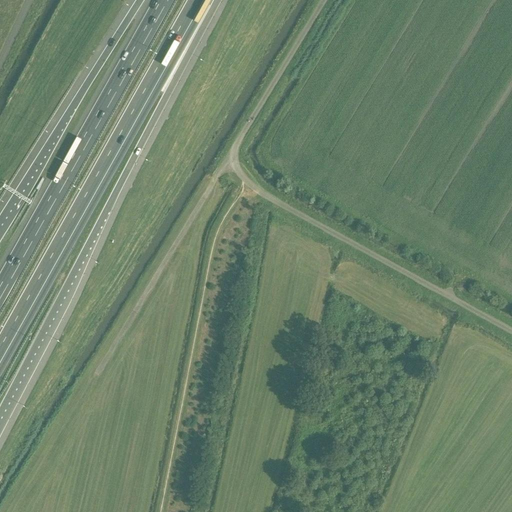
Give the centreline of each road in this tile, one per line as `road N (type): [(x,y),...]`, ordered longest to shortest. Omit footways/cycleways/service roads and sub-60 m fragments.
road 1 (unclassified): [(511,331),(266,196),(237,169),(237,142),(324,0)]
road 2 (motorway): [(0,413),(211,0)]
road 3 (motorway): [(0,352),(199,0)]
road 4 (motorway): [(164,0),(0,291)]
road 5 (track): [(94,377),(237,142)]
road 6 (motorway): [(140,0),(0,221)]
